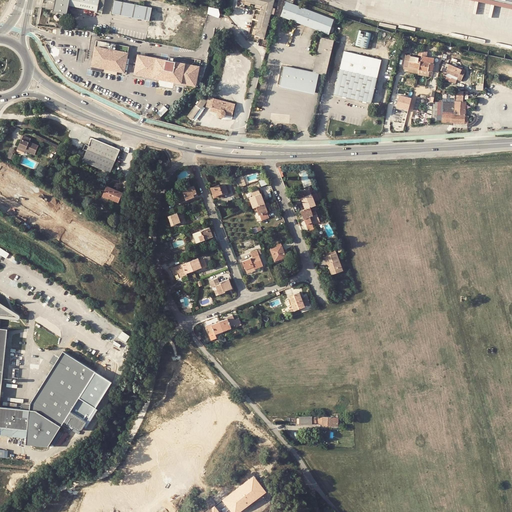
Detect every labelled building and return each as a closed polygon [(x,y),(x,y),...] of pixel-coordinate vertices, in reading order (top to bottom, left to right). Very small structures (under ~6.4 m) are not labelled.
[(55,13),(58,17),(63,13),(63,12),(68,13),(69,7),(69,4),(95,9),(95,12),(102,14),(104,0),(54,0),(53,10),(58,11),(55,13)] [(113,0),(110,13),(147,21),(150,7),(116,0),(113,0)] [(244,0),(244,1),(249,3),(261,6),(261,9),(255,30),(254,36),(264,38),(273,0),(244,0)] [(292,4),(286,2),(280,18),(317,32),(321,34),(327,36),(333,19),(292,4)] [(220,17),(222,9),(210,6),(209,14),(220,17)] [(359,30),(355,45),(368,48),(371,33),(359,30)] [(280,84),(314,91),(318,73),(326,74),(334,40),(321,36),(316,54),(312,72),(284,65),(280,84)] [(130,46),(97,40),(92,66),(125,73),(130,46)] [(344,51),(334,94),(371,103),(381,60),(344,51)] [(199,66),(137,55),(134,75),(196,87),(199,66)] [(405,67),(420,69),(422,60),(420,60),(420,57),(407,55),(405,67)] [(422,60),(420,69),(431,71),(434,71),(436,57),(423,55),(422,60)] [(449,64),(446,72),(458,77),(457,79),(461,81),(465,72),(461,71),(462,69),(449,64)] [(430,77),(431,71),(420,69),(420,74),(420,76),(430,77)] [(263,73),(255,104),(262,105),(269,75),(263,73)] [(399,107),(412,110),(415,97),(402,94),(399,107)] [(188,116),(194,120),(204,105),(207,101),(202,97),(188,116)] [(226,114),(232,116),(235,104),(208,97),(206,107),(211,108),(210,111),(217,113),(217,116),(218,117),(222,118),(224,117),(225,116),(226,114)] [(463,97),(456,97),(455,104),(455,113),(442,113),(441,122),(450,122),(464,123),(466,103),(463,103),(463,97)] [(443,103),(442,113),(455,113),(455,104),(443,103)] [(159,117),(168,109),(164,105),(155,113),(159,117)] [(25,149),(25,152),(28,153),(34,156),(39,146),(29,142),(30,139),(23,136),(18,146),(25,149)] [(86,152),(82,161),(110,173),(113,167),(120,151),(92,138),(88,147),(85,145),(83,150),(86,152)] [(25,152),(25,149),(18,146),(16,151),(23,154),(25,152)] [(214,196),(221,194),(222,195),(228,193),(225,184),(220,186),(219,183),(210,187),(214,196)] [(193,185),(177,192),(180,200),(185,198),(186,199),(194,196),(193,194),(196,192),(193,185)] [(109,198),(108,200),(118,204),(122,193),(116,190),(106,186),(102,196),(109,198)] [(10,199),(27,211),(35,199),(18,187),(10,199)] [(249,197),(254,208),(265,204),(261,192),(260,193),(259,188),(251,191),(253,196),(249,197)] [(305,209),(310,207),(315,205),(314,202),(311,195),(309,189),(296,194),(297,199),(301,197),(305,209)] [(58,217),(65,206),(49,196),(42,207),(58,217)] [(268,211),(265,204),(254,208),(254,211),(258,210),(262,219),(269,217),(267,212),(268,211)] [(312,211),(310,207),(305,209),(301,210),(308,230),(314,228),(313,225),(312,222),(319,219),(315,210),(312,211)] [(183,212),(177,214),(177,212),(168,215),(172,225),(179,222),(180,224),(186,221),(183,212)] [(202,232),(197,234),(196,232),(194,233),(198,244),(207,240),(206,239),(213,236),(209,227),(201,230),(202,232)] [(282,243),(278,245),(270,247),(275,260),(287,256),(282,243)] [(0,247),(0,254),(1,255),(6,258),(9,253),(0,247)] [(252,256),(243,260),(246,268),(254,265),(255,267),(263,264),(257,248),(250,251),(252,256)] [(338,251),(326,255),(329,263),(331,262),(335,273),(345,270),(338,251)] [(190,260),(194,270),(201,267),(202,269),(207,266),(204,257),(199,259),(199,257),(190,260)] [(194,270),(190,260),(172,267),(174,274),(179,272),(181,276),(187,274),(187,273),(194,270)] [(219,281),(217,277),(209,280),(211,286),(216,285),(217,288),(220,294),(226,292),(225,290),(232,287),(229,278),(219,281)] [(295,310),(312,304),(308,295),(306,296),(307,299),(305,300),(301,291),(296,293),(297,295),(291,298),(293,304),(295,310)] [(8,329),(0,328),(0,316),(10,317),(13,313),(0,305),(0,426),(28,430),(27,438),(26,444),(48,446),(95,371),(63,351),(59,357),(54,365),(30,403),(30,404),(30,410),(21,409),(0,406),(0,402),(2,383),(3,375),(8,329)] [(227,318),(220,321),(223,330),(232,327),(231,325),(236,323),(238,326),(242,324),(239,317),(234,319),(232,314),(227,317),(227,318)] [(216,333),(223,330),(220,321),(213,324),(212,322),(206,325),(209,333),(215,331),(216,333)] [(130,337),(122,331),(118,337),(125,342),(130,337)] [(54,354),(49,362),(54,365),(59,357),(54,354)] [(298,414),(298,423),(307,423),(307,414),(298,414)] [(323,416),(323,424),(323,425),(338,426),(339,417),(323,416)] [(0,435),(27,438),(28,430),(0,426),(0,435)] [(261,492),(264,489),(254,476),(222,500),(227,506),(218,511),(214,507),(207,511),(239,511),(263,494),(261,492)]
